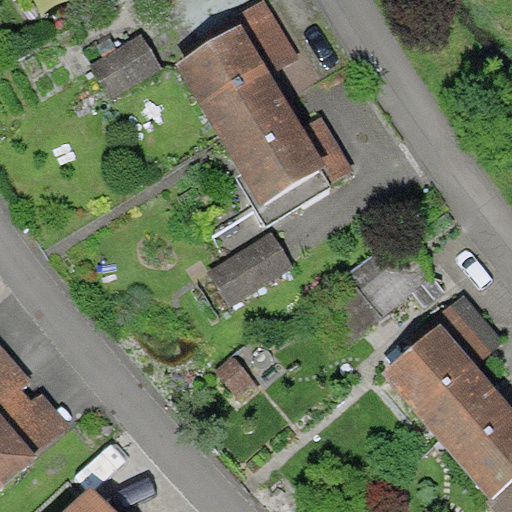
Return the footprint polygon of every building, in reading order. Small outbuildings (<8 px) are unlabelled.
[(0,0),(0,50),(36,34),(20,0),(0,0)] [(268,2),(234,21),(239,31),(177,67),(222,143),(288,102),(271,77),(301,59),(268,2)] [(147,39),(91,72),(110,103),(165,69),(147,39)] [(288,102),(222,143),(241,175),(235,178),(266,229),(332,189),(328,183),(352,168),(322,119),(304,129),(288,102)] [(437,266),(415,232),(339,281),(360,314),(437,266)] [(273,235),(211,272),(231,306),(293,269),(273,235)] [(437,318),(445,328),(384,379),(441,447),(500,397),(477,370),(510,343),(468,293),(437,318)] [(0,492),(38,461),(34,456),(69,427),(44,397),(33,406),(20,391),(31,382),(2,348),(0,348),(0,492)] [(511,511),(511,411),(500,397),(441,447),(497,511),(511,511)] [(117,511),(100,492),(77,511),(117,511)]
